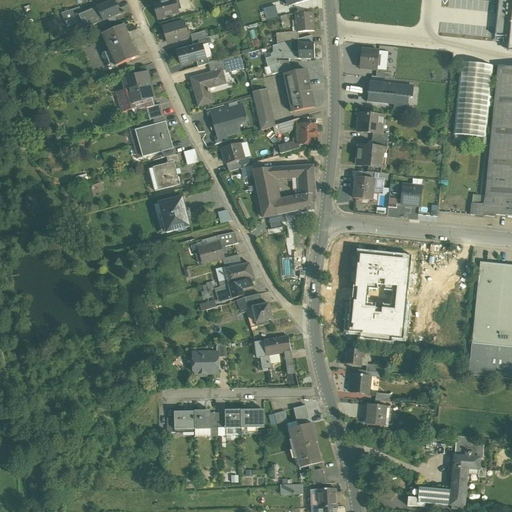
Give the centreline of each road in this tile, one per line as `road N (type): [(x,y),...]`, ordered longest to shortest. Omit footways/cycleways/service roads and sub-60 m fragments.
road 1 (residential): [(314,328),(277,294),(130,0)]
road 2 (track): [(0,128),(105,258),(240,225)]
road 3 (tertiary): [(323,222),(334,106),(329,0)]
road 4 (tertiary): [(323,222),(511,240)]
road 5 (residential): [(328,392),(167,399)]
road 6 (tertiary): [(356,511),(328,392)]
